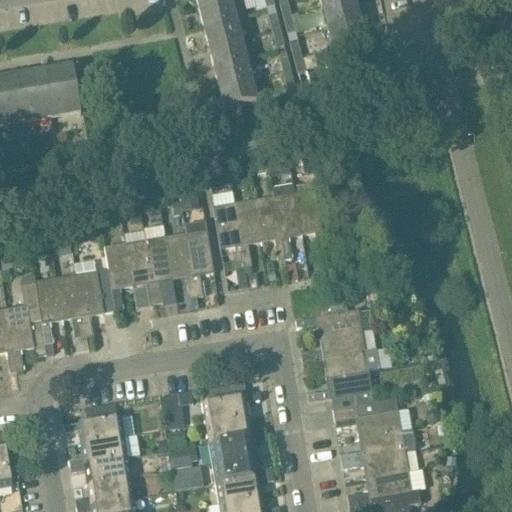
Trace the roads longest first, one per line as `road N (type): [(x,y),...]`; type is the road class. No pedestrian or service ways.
road 1 (residential): [(305,511),(283,368),(257,346),(56,377),(41,405)]
road 2 (residential): [(511,357),(423,0)]
